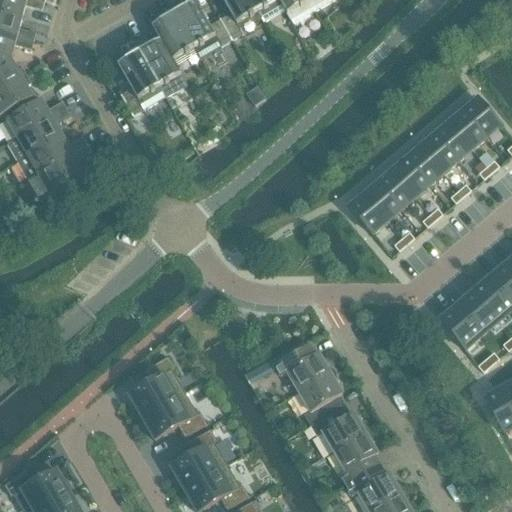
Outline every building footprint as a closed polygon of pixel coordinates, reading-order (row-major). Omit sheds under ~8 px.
[(24,0),(0,0),(0,13),(22,20),(25,8),(41,12),(43,4),(24,0)] [(231,43),(217,19),(207,25),(192,0),(187,0),(169,11),(199,61),(231,43)] [(231,43),(263,25),(248,0),(220,0),(228,13),(217,19),(231,43)] [(248,0),(263,25),(284,13),(284,12),(277,0),(248,0)] [(277,0),(284,12),(284,13),(292,27),(314,14),(306,0),(277,0)] [(306,0),(314,14),(336,1),(335,0),(306,0)] [(178,73),(199,61),(169,11),(148,23),(156,37),(156,36),(178,74),(178,73)] [(0,13),(0,34),(33,43),(36,35),(19,30),(22,20),(0,13)] [(0,59),(13,62),(12,58),(15,48),(31,52),(33,43),(0,34),(0,59)] [(186,87),(178,73),(178,74),(156,36),(156,37),(135,48),(164,99),(186,87)] [(132,119),(164,99),(135,48),(133,45),(120,52),(122,55),(113,60),(129,88),(118,94),(132,119)] [(0,76),(14,67),(13,65),(13,62),(0,59),(0,76)] [(0,76),(0,93),(26,79),(21,70),(17,73),(15,69),(14,67),(0,76)] [(26,79),(0,93),(0,118),(33,100),(26,89),(31,87),(26,79)] [(257,90),(247,97),(255,109),(265,102),(257,90)] [(477,102),(463,114),(486,142),(501,130),(477,102)] [(41,103),(6,123),(16,142),(67,113),(62,105),(47,114),(41,103)] [(16,142),(6,148),(17,165),(62,139),(56,129),(71,120),(67,113),(16,142)] [(463,114),(449,126),(472,154),(486,142),(463,114)] [(449,126),(434,138),(458,166),(472,154),(449,126)] [(434,138),(420,150),(444,178),(458,166),(434,138)] [(62,139),(17,165),(27,183),(37,177),(87,148),(83,140),(68,149),(62,139)] [(87,148),(37,177),(54,206),(74,194),(68,184),(83,175),(77,164),(91,156),(87,148)] [(420,150),(406,162),(429,190),(444,178),(420,150)] [(173,154),(162,161),(169,172),(180,165),(173,154)] [(486,156),(478,162),(481,166),(486,171),(494,165),(486,156)] [(162,161),(154,166),(161,177),(169,172),(162,161)] [(406,162),(391,174),(415,202),(429,190),(406,162)] [(494,165),(486,171),(491,177),(499,171),(494,165)] [(486,171),(478,178),(483,184),(491,177),(486,171)] [(391,174),(377,187),(401,214),(415,202),(391,174)] [(377,187),(363,199),(386,227),(401,214),(377,187)] [(465,189),(458,195),(463,201),(470,195),(465,189)] [(458,195),(450,202),(455,208),(463,201),(458,195)] [(363,199),(349,211),(372,239),(386,227),(363,199)] [(437,213),(429,219),(435,225),(442,219),(437,213)] [(429,219),(422,226),(427,232),(435,225),(429,219)] [(409,237),(401,243),(406,249),(414,243),(409,237)] [(401,243),(394,249),(399,255),(406,249),(401,243)] [(511,277),(505,269),(472,297),(497,326),(511,313),(511,277)] [(472,297),(439,325),(464,354),(497,326),(472,297)] [(236,315),(233,325),(243,328),(246,318),(236,315)] [(511,344),(510,342),(502,349),(508,355),(511,351),(511,344)] [(298,396),(335,374),(314,357),(309,349),(273,369),(275,372),(280,380),(286,376),(298,396)] [(493,357),(485,363),(491,370),(499,363),(493,357)] [(151,385),(128,398),(141,421),(184,396),(171,374),(174,372),(171,367),(167,361),(145,374),(151,385)] [(270,363),(258,370),(263,379),(275,372),(273,369),(270,363)] [(485,363),(477,370),(483,377),(491,370),(485,363)] [(309,429),(344,409),(339,399),(335,374),(298,396),(309,415),(303,419),(309,429)] [(511,387),(484,404),(503,437),(511,431),(511,387)] [(184,396),(141,421),(154,444),(178,430),(184,441),(206,428),(200,417),(197,419),(194,413),(184,396)] [(333,456),(370,433),(349,417),(344,409),(309,429),(315,440),(322,437),(324,441),(333,456)] [(344,489),(379,469),(373,459),(370,433),(333,456),(344,476),(338,479),(344,489)] [(193,458),(170,471),(184,494),(227,469),(213,446),(216,445),(210,434),(187,447),(193,458)] [(227,469),(184,494),(194,511),(204,511),(220,503),(225,511),(229,511),(249,501),(242,490),(240,491),(238,489),(227,469)] [(365,511),(374,511),(405,494),(384,479),(379,469),(344,489),(350,500),(357,497),(365,511)] [(27,476),(4,489),(11,500),(13,499),(20,511),(42,511),(69,496),(56,473),(33,487),(27,476)] [(407,511),(406,494),(405,494),(374,511),(407,511)] [(78,511),(69,496),(42,511),(78,511)]
